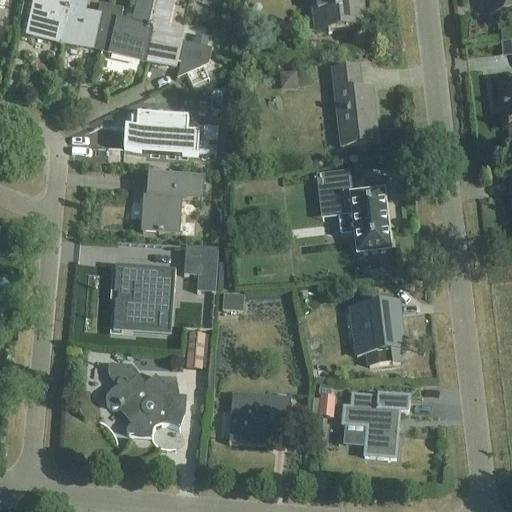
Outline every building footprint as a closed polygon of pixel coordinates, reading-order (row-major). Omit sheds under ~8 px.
[(63,7),(64,0),(52,0),(50,9),(35,6),(28,38),(63,46),(70,14),(66,13),(67,8),(63,7)] [(87,0),(64,0),(63,7),(67,8),(66,13),(70,14),(63,46),(101,55),(111,9),(100,6),(97,20),(84,17),(87,0)] [(122,12),(111,9),(101,55),(109,56),(108,58),(146,66),(153,32),(150,31),(151,27),(147,25),(152,0),(138,0),(133,28),(120,25),(122,12)] [(173,0),(152,0),(147,25),(151,27),(150,31),(153,32),(146,66),(174,71),(175,65),(181,66),(186,77),(208,67),(211,52),(207,51),(209,40),(195,37),(193,48),(180,46),(181,38),(166,35),(173,0)] [(311,0),(316,35),(345,32),(365,29),(361,0),(311,0)] [(511,0),(489,0),(488,0),(490,19),(511,16),(511,0)] [(343,150),(356,149),(375,147),(372,120),(375,119),(372,92),(362,94),(359,71),(333,74),(343,150)] [(229,117),(231,84),(217,83),(215,116),(229,117)] [(511,87),(498,89),(504,133),(511,131),(511,87)] [(126,130),(125,154),(196,159),(198,135),(186,134),(187,120),(139,117),(138,131),(126,130)] [(317,180),(318,196),(351,192),(349,176),(317,180)] [(142,236),(158,237),(158,238),(163,238),(163,237),(178,239),(181,204),(201,206),(203,184),(150,180),(148,209),(144,209),(142,236)] [(384,194),(350,198),(352,219),(339,221),(341,240),(354,238),(356,258),(391,254),(384,194)] [(186,250),(184,279),(198,280),(197,296),(216,297),(219,252),(186,250)] [(175,276),(115,272),(114,298),(117,298),(117,306),(115,306),(113,337),(131,339),(132,336),(156,337),(157,318),(169,319),(171,296),(174,297),(175,276)] [(223,313),(232,314),(242,315),(243,301),(224,299),(223,313)] [(397,308),(378,310),(352,313),(358,359),(369,358),(370,370),(400,367),(398,355),(403,354),(397,308)] [(189,337),(186,372),(202,374),(205,338),(189,337)] [(187,400),(180,400),(178,386),(164,387),(156,379),(146,388),(131,370),(108,369),(108,379),(117,391),(109,397),(108,398),(107,400),(106,402),(106,403),(106,405),(106,407),(107,409),(108,410),(110,412),(112,413),(114,413),(116,413),(118,413),(120,413),(132,429),(130,429),(129,430),(128,432),(127,434),(126,435),(127,437),(127,438),(128,439),(129,439),(152,441),(152,439),(153,436),(154,434),(155,432),(158,431),(161,430),(164,429),(167,430),(174,431),(179,434),(186,417),(185,417),(187,400)] [(289,431),(290,411),(291,403),(234,398),(229,447),(266,450),(268,429),(289,431)] [(320,399),(318,419),(333,421),(335,401),(320,399)] [(409,403),(389,401),(380,400),(380,402),(352,399),(351,411),(344,411),(342,429),(367,431),(365,460),(396,463),(400,417),(408,418),(409,403)]
